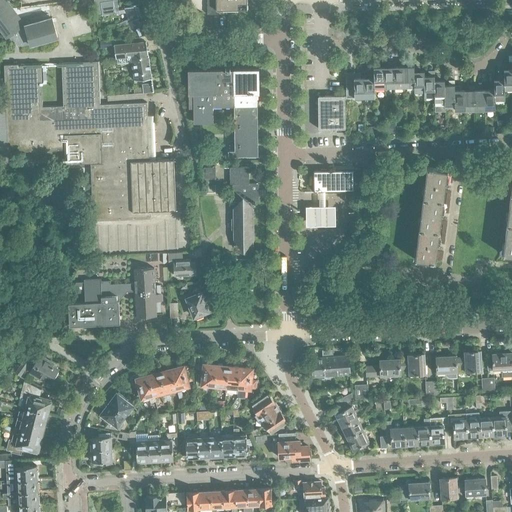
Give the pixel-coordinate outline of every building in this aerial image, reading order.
[(0,0),(0,27),(7,37),(9,36),(14,43),(22,45),(31,43),(31,44),(57,36),(52,17),(43,19),(43,20),(25,25),(24,24),(5,0),(0,0)] [(128,21),(143,15),(138,3),(129,5),(130,7),(124,8),(125,9),(118,10),(118,8),(116,0),(94,0),(95,10),(101,9),(102,15),(115,14),(126,12),(128,19),(127,19),(128,21)] [(207,0),(208,13),(223,13),(223,10),(225,10),(225,8),(227,8),(227,9),(247,8),(247,0),(207,0)] [(144,17),(143,15),(128,21),(127,19),(116,24),(118,28),(129,24),(132,29),(136,27),(140,35),(150,31),(144,17)] [(111,39),(100,41),(101,49),(108,48),(108,47),(112,47),(111,39)] [(131,57),(148,55),(146,41),(114,45),(116,58),(131,57)] [(148,55),(131,57),(134,80),(151,78),(148,55)] [(0,151),(65,149),(66,163),(91,162),(93,220),(151,218),(151,210),(176,209),(174,159),(149,160),(147,102),(100,104),(98,60),(62,62),(63,105),(43,106),(41,63),(4,64),(6,107),(0,107),(0,151)] [(374,67),(374,77),(374,87),(384,86),(384,66),(374,67)] [(384,66),(384,86),(394,86),(394,66),(384,66)] [(394,66),(394,86),(404,86),(404,66),(394,66)] [(414,66),(404,66),(404,86),(414,85),(414,71),(414,66)] [(214,105),(235,105),(235,104),(257,104),(257,93),(259,93),(259,68),(188,69),(189,106),(194,106),(195,121),(214,121),(214,105)] [(424,90),(424,76),(424,71),(414,71),(414,85),(414,91),(424,90)] [(354,97),(365,97),(364,77),(354,77),(354,72),(346,73),(346,94),(354,94),(354,97)] [(435,95),(435,80),(434,75),(424,76),(424,90),(425,96),(435,95)] [(364,77),(365,97),(374,97),(374,87),(374,77),(364,77)] [(495,89),(495,98),(505,98),(505,88),(504,78),(494,79),(495,89)] [(446,105),(445,85),(445,80),(435,80),(435,95),(435,112),(446,111),(446,105)] [(143,92),(153,91),(152,83),(142,85),(143,92)] [(455,84),(445,85),(446,105),(455,105),(455,90),(455,84)] [(466,109),(465,89),(455,90),(455,105),(455,110),(466,109)] [(465,89),(466,109),(476,109),(475,89),(465,89)] [(475,89),(476,109),(486,109),(485,89),(475,89)] [(485,89),(486,109),(495,108),(495,98),(495,89),(485,89)] [(346,128),(345,128),(345,95),(319,95),(319,128),(340,128),(339,132),(346,132),(346,128)] [(235,104),(235,105),(235,149),(228,149),(229,155),(258,154),(257,104),(235,104)] [(395,123),(386,124),(387,134),(395,133),(395,123)] [(216,182),(215,167),(203,167),(204,182),(216,182)] [(249,167),(230,167),(230,184),(235,184),(235,201),(233,201),(234,246),(237,246),(253,245),(253,203),(255,203),(255,201),(259,201),(259,197),(259,190),(259,183),(249,183),(249,167)] [(423,198),(444,200),(448,170),(427,167),(423,198)] [(342,192),(342,190),(354,190),(354,170),(341,170),(341,168),(335,168),(335,170),(314,170),(314,190),(315,190),(315,192),(318,192),(325,192),(330,192),(330,190),(335,190),(335,192),(342,192)] [(325,192),(318,192),(319,206),(305,206),(306,226),(336,226),(335,205),(325,205),(325,192)] [(419,228),(440,231),(444,200),(423,198),(419,228)] [(511,255),(511,224),(507,224),(503,255),(511,255)] [(436,262),(440,231),(419,228),(415,259),(436,262)] [(182,252),(168,253),(169,262),(174,262),(175,275),(196,273),(195,261),(192,261),(191,257),(182,258),(182,252)] [(90,266),(100,266),(100,257),(89,258),(90,266)] [(85,302),(68,302),(69,323),(69,325),(120,323),(119,300),(119,297),(124,291),(127,291),(133,291),(133,289),(135,289),(136,316),(156,315),(156,308),(156,301),(162,301),(161,293),(155,294),(155,292),(154,268),(134,269),(135,282),(110,283),(110,280),(101,280),(101,278),(83,278),(83,281),(75,281),(76,292),(84,292),(85,302)] [(194,295),(187,298),(194,316),(195,316),(196,319),(198,318),(203,316),(203,314),(202,313),(208,311),(206,305),(203,297),(202,292),(201,293),(201,292),(199,287),(192,290),(193,290),(194,293),(194,295)] [(178,317),(178,302),(170,302),(170,312),(167,312),(167,316),(170,316),(170,317),(178,317)] [(323,356),(311,357),(313,377),(324,377),(326,378),(330,378),(332,376),(350,375),(349,368),(348,354),(333,356),(332,349),(322,350),(323,356)] [(456,357),(456,365),(465,365),(466,371),(482,370),(481,350),(464,351),(465,357),(462,357),(456,357)] [(493,359),(487,359),(487,369),(493,369),(502,369),(503,369),(503,375),(511,374),(511,351),(501,352),(492,353),(493,359)] [(408,360),(400,360),(400,368),(401,368),(409,368),(409,373),(425,372),(424,353),(419,353),(408,354),(408,360)] [(456,355),(436,356),(437,372),(445,372),(445,373),(446,374),(446,375),(447,376),(448,377),(450,378),(451,378),(457,378),(456,371),(456,365),(456,357),(456,355)] [(41,356),(32,371),(51,383),(55,376),(55,377),(55,376),(57,373),(57,372),(58,372),(57,371),(58,369),(49,364),(50,361),(49,360),(45,358),(41,356)] [(372,365),(366,366),(366,376),(393,374),(401,374),(401,368),(400,368),(400,360),(400,358),(380,359),(380,365),(372,365)] [(24,359),(15,372),(21,376),(30,363),(24,359)] [(202,365),(201,370),(204,370),(203,383),(215,384),(216,365),(211,364),(210,363),(206,362),(205,364),(204,364),(204,365),(202,365)] [(216,365),(215,384),(227,385),(229,366),(223,365),(222,364),(218,364),(217,365),(216,365)] [(176,367),(172,368),(177,387),(188,384),(187,381),(190,380),(187,366),(184,367),(183,366),(182,366),(181,365),(177,366),(176,367)] [(229,366),(227,385),(238,386),(240,367),(239,367),(238,365),(234,365),(233,366),(229,366)] [(238,386),(238,396),(245,396),(245,386),(255,387),(256,380),(251,380),(252,368),(251,368),(250,366),(246,366),(245,367),(240,367),(238,386)] [(165,370),(161,372),(166,390),(177,387),(172,368),(171,369),(169,368),(166,369),(165,370)] [(149,375),(148,375),(153,394),(166,390),(161,372),(155,373),(154,372),(150,373),(149,375)] [(137,379),(132,380),(134,386),(139,385),(142,397),(149,395),(151,402),(155,401),(153,394),(148,375),(144,376),(142,375),(139,376),(138,378),(137,378),(137,379)] [(24,380),(20,397),(22,398),(20,406),(22,407),(47,413),(50,401),(39,398),(41,389),(24,380)] [(352,393),(351,393),(352,399),(353,398),(355,398),(355,399),(368,398),(367,384),(360,384),(355,384),(355,389),(352,390),(352,393)] [(119,390),(110,402),(126,415),(133,406),(127,401),(129,397),(119,390)] [(263,395),(250,404),(257,414),(275,402),(269,394),(268,392),(263,395)] [(351,393),(337,400),(339,404),(347,399),(352,399),(351,393)] [(342,410),(335,414),(341,425),(342,424),(357,417),(352,408),(352,399),(347,399),(339,404),(342,410)] [(126,415),(110,402),(100,414),(109,421),(105,427),(120,430),(124,424),(121,421),(126,415)] [(257,414),(256,416),(258,418),(259,417),(263,423),(281,411),(280,410),(281,409),(279,406),(277,406),(275,402),(257,414)] [(138,411),(143,407),(139,403),(134,407),(138,411)] [(19,409),(16,419),(44,426),(47,413),(22,407),(21,410),(19,409)] [(185,423),(185,411),(184,411),(184,412),(178,412),(177,412),(178,423),(179,423),(184,423),(185,423)] [(281,411),(263,423),(270,433),(283,424),(288,421),(286,419),(281,411)] [(500,416),(492,417),(493,435),(494,435),(506,434),(507,434),(507,431),(506,428),(511,427),(511,415),(511,411),(499,411),(500,416)] [(430,425),(431,442),(431,443),(444,443),(443,424),(443,417),(443,416),(437,417),(437,425),(430,425)] [(342,424),(341,425),(341,426),(346,437),(348,436),(363,429),(357,417),(342,424)] [(492,417),(479,418),(480,436),(481,436),(493,435),(492,417)] [(424,425),(417,426),(418,444),(431,444),(431,443),(431,442),(430,425),(430,423),(429,418),(424,418),(424,425)] [(466,418),(453,419),(454,438),(455,438),(467,437),(467,436),(466,418)] [(479,418),(466,418),(467,436),(467,437),(468,437),(480,436),(479,418)] [(16,419),(14,428),(17,429),(16,432),(41,438),(44,426),(16,419)] [(391,420),(385,421),(386,435),(386,440),(391,440),(392,446),(405,445),(404,427),(391,427),(391,420)] [(417,426),(404,427),(405,445),(418,444),(417,426)] [(238,427),(233,427),(234,435),(234,454),(240,453),(241,455),(245,455),(246,453),(247,453),(247,452),(249,452),(249,443),(247,443),(247,435),(238,435),(238,427)] [(348,436),(346,437),(347,438),(352,449),(359,446),(361,449),(367,449),(368,449),(365,444),(369,442),(363,429),(348,436)] [(10,438),(7,449),(20,452),(21,448),(28,450),(29,449),(38,451),(41,438),(16,432),(13,431),(12,438),(10,438)] [(98,435),(93,436),(94,449),(114,448),(114,435),(112,435),(112,431),(98,431),(98,435)] [(168,439),(161,439),(163,459),(174,458),(174,445),(179,445),(178,432),(168,433),(168,439)] [(275,445),(274,447),(275,449),(277,450),(279,451),(279,457),(292,456),(293,460),(309,459),(309,456),(311,456),(311,450),(309,450),(309,446),(300,446),(299,440),(295,440),(295,432),(279,433),(279,441),(278,441),(278,442),(276,443),(275,445)] [(161,433),(149,434),(149,440),(151,460),(163,459),(161,439),(161,433)] [(234,435),(222,436),(223,454),(228,454),(229,455),(233,455),(234,454),(234,435)] [(210,436),(198,437),(199,456),(200,456),(201,457),(205,457),(206,455),(211,455),(210,436)] [(222,436),(210,436),(211,455),(216,455),(217,456),(221,456),(222,455),(223,454),(222,436)] [(187,449),(185,449),(185,456),(187,456),(188,456),(189,458),(193,457),(194,456),(199,456),(198,437),(187,438),(187,449)] [(149,440),(137,440),(139,460),(151,460),(149,440)] [(114,448),(94,449),(94,460),(103,460),(103,462),(111,462),(111,459),(114,459),(114,448)] [(12,460),(7,461),(7,467),(8,480),(8,481),(26,480),(27,479),(31,479),(32,480),(36,479),(36,478),(38,477),(37,471),(36,471),(35,465),(30,466),(30,465),(28,465),(28,466),(22,466),(21,460),(12,460)] [(465,482),(464,482),(456,483),(455,477),(439,478),(441,498),(457,497),(457,490),(465,490),(465,482)] [(464,479),(464,482),(465,482),(465,490),(465,495),(486,494),(485,477),(464,479)] [(26,480),(8,481),(8,492),(8,493),(26,492),(27,491),(31,491),(32,492),(37,492),(37,490),(38,490),(38,489),(38,487),(38,483),(36,483),(36,479),(32,480),(31,479),(27,479),(26,480)] [(321,481),(304,482),(304,497),(325,495),(324,487),(321,487),(321,481)] [(409,499),(430,497),(428,481),(408,482),(408,484),(399,485),(400,493),(400,499),(409,498),(409,499)] [(260,487),(259,488),(260,505),(272,504),(271,487),(265,487),(264,486),(261,486),(260,487)] [(224,489),(223,489),(224,507),(232,506),(232,511),(235,511),(235,506),(234,489),(229,489),(228,488),(225,488),(224,489)] [(248,511),(247,488),(234,489),(235,506),(243,506),(243,511),(248,511)] [(259,488),(247,488),(248,511),(252,511),(252,505),(260,505),(259,488)] [(193,491),(186,492),(187,511),(192,511),(192,508),(195,508),(200,508),(199,491),(198,491),(197,489),(193,489),(193,491)] [(223,489),(210,490),(211,511),(216,511),(216,507),(224,507),(223,489)] [(211,511),(210,490),(199,491),(200,508),(207,508),(207,511),(211,511)] [(8,492),(3,493),(3,499),(8,498),(8,504),(14,504),(14,505),(27,504),(28,503),(32,503),(33,504),(38,504),(38,502),(39,502),(39,501),(39,495),(37,495),(37,492),(32,492),(31,491),(27,491),(26,492),(8,493),(8,492)] [(147,497),(145,498),(146,510),(148,510),(167,509),(166,499),(178,498),(178,503),(185,502),(184,492),(166,493),(166,494),(160,495),(160,493),(147,494),(147,497)] [(323,497),(300,498),(300,509),(305,509),(305,511),(329,511),(328,497),(323,497)] [(386,511),(386,499),(365,499),(363,500),(363,511),(386,511)] [(27,504),(14,505),(15,509),(17,509),(16,511),(39,511),(40,507),(38,507),(38,504),(33,504),(32,503),(28,503),(27,504)]
